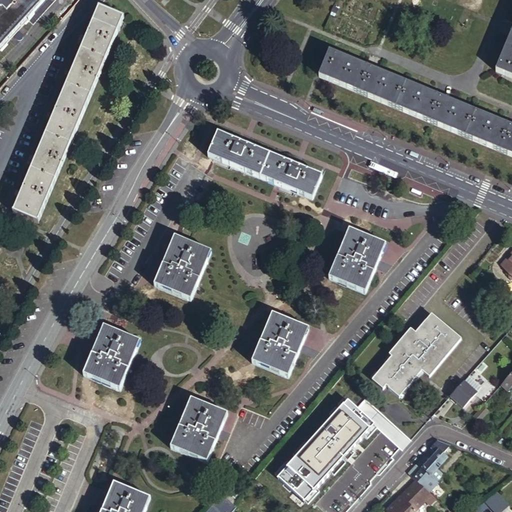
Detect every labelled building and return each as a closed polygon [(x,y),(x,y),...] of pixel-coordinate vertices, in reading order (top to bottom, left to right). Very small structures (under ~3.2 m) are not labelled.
[(0,0),(0,47),(31,13),(33,15),(41,6),(39,5),(43,0),(0,0)] [(24,186),(19,198),(12,214),(38,224),(124,19),(98,8),(89,30),(84,42),(75,65),(69,78),(57,108),(52,120),(39,150),(33,163),(24,186)] [(80,41),(84,42),(89,30),(86,28),(80,41)] [(511,29),(495,70),(511,76),(511,29)] [(320,76),(511,156),(511,124),(331,49),(320,76)] [(66,77),(69,78),(75,65),(71,64),(66,77)] [(48,119),(52,120),(57,108),(53,107),(48,119)] [(219,131),(209,156),(215,158),(278,185),(313,199),(323,175),(298,164),(246,142),(219,131)] [(30,162),(33,163),(39,150),(35,149),(30,162)] [(15,197),(19,198),(24,186),(21,185),(15,197)] [(350,229),(329,278),(365,294),(386,244),(350,229)] [(174,237),(154,286),(190,301),(210,252),(174,237)] [(272,313),(252,363),(287,378),(301,346),(308,328),(272,313)] [(412,338),(407,334),(390,354),(393,357),(373,381),(384,390),(387,386),(390,388),(389,389),(400,398),(422,371),(430,378),(463,338),(433,314),(417,333),(412,338)] [(93,350),(83,376),(119,391),(139,342),(103,327),(93,350)] [(412,329),(407,334),(412,338),(417,333),(412,329)] [(511,374),(502,385),(509,392),(511,388),(511,374)] [(469,377),(465,381),(472,387),(476,383),(469,377)] [(402,433),(341,378),(331,389),(392,444),(402,433)] [(465,381),(452,396),(465,407),(478,393),(472,387),(465,381)] [(188,399),(168,447),(204,462),(223,414),(188,399)] [(309,416),(303,423),(363,476),(382,455),(322,401),(309,416)] [(402,452),(411,441),(402,433),(392,444),(402,452)] [(354,486),(295,434),(278,455),(336,507),(354,486)] [(440,439),(433,447),(437,452),(440,449),(444,453),(452,445),(440,439)] [(409,473),(409,474),(414,478),(418,473),(437,452),(433,447),(432,447),(409,473)] [(440,449),(437,452),(418,473),(427,481),(439,468),(449,458),(444,453),(440,449)] [(317,511),(268,467),(257,480),(293,511),(317,511)] [(414,478),(417,481),(430,492),(440,481),(438,480),(444,473),(439,468),(427,481),(418,473),(414,478)] [(412,486),(427,501),(432,505),(437,499),(430,492),(417,481),(412,486)] [(114,486),(103,511),(145,511),(150,500),(114,486)] [(416,511),(427,501),(412,486),(401,497),(416,511)] [(222,495),(214,505),(220,510),(228,500),(222,495)] [(502,511),(505,510),(497,500),(493,496),(487,502),(496,511),(502,511)] [(502,496),(497,500),(505,510),(510,506),(502,496)] [(415,511),(416,511),(401,497),(387,511),(388,511),(415,511)] [(481,511),(488,506),(484,501),(475,509),(478,511),(481,511)]
